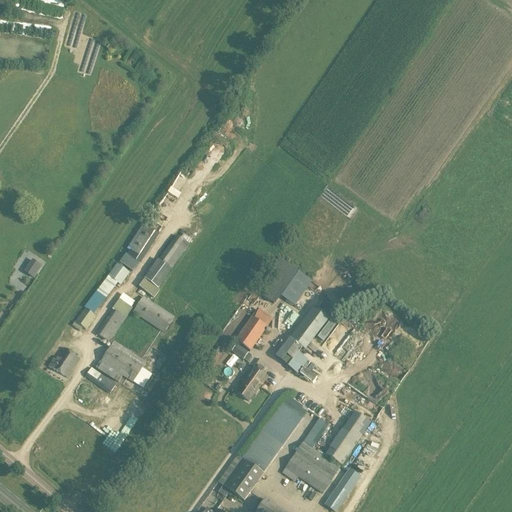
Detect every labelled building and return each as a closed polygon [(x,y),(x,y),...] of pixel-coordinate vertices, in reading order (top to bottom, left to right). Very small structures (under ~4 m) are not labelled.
[(158,233),(143,223),(127,249),(141,259),(158,233)] [(157,259),(144,279),(138,287),(152,297),(171,270),(189,245),(176,235),(158,260),(157,259)] [(120,264),(133,272),(138,264),(126,255),(120,264)] [(283,259),(260,293),(277,305),(282,297),(296,306),(314,280),(283,259)] [(33,278),(41,266),(33,261),(25,272),(33,278)] [(129,273),(117,264),(107,277),(120,285),(129,273)] [(174,317),(143,297),(132,313),(164,334),(174,317)] [(288,366),(299,373),(309,358),(294,348),(298,343),(308,349),(331,316),(314,305),(278,357),(289,364),(288,366)] [(95,316),(85,309),(72,326),(80,332),(83,328),(86,330),(95,316)] [(112,311),(96,334),(109,343),(111,339),(125,319),(112,311)] [(234,341),(250,352),(267,327),(251,316),(234,341)] [(146,362),(114,341),(100,362),(101,363),(97,369),(118,383),(122,376),(132,383),(133,383),(142,389),(152,375),(142,368),(146,362)] [(250,353),(238,345),(233,352),(245,360),(250,353)] [(80,359),(63,349),(56,360),(54,359),(49,366),(67,378),(80,359)] [(267,377),(253,366),(240,384),(241,385),(235,393),(248,403),(253,395),(254,396),(267,377)] [(115,385),(91,368),(85,377),(109,394),(115,385)] [(355,404),(368,382),(360,377),(358,380),(349,374),(337,394),(355,404)] [(241,459),(262,474),(302,419),(280,403),(241,459)] [(354,412),(325,454),(337,463),(341,466),(361,437),(371,423),(354,412)] [(105,446),(116,452),(125,434),(113,428),(105,446)] [(303,442),(282,473),(294,482),(298,477),(322,494),(340,467),(303,442)] [(262,474),(241,459),(222,486),(244,502),(263,475),(262,474)] [(329,498),(324,506),(333,511),(335,511),(360,476),(349,469),(347,472),(329,498)] [(284,511),(265,499),(255,511),(284,511)]
